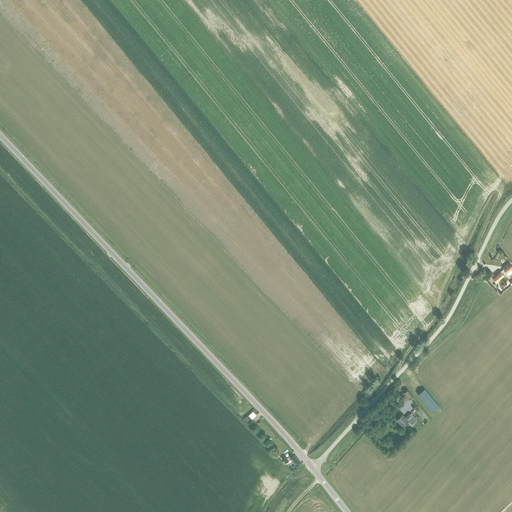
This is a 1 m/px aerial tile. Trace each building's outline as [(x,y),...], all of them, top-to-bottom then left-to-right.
[(511,265),(510,263),(503,269),(506,273),(507,272),(510,276),(511,274),(511,265)] [(501,271),(492,278),(496,282),(504,276),(501,271)] [(425,389),(418,394),(432,412),(439,406),(425,389)] [(408,399),(412,396),(408,390),(404,393),(400,396),(405,402),(408,399)] [(417,419),(413,415),(413,416),(410,414),(408,416),(408,415),(405,417),(402,414),(397,420),(403,426),(408,421),(410,423),(411,423),(413,423),(417,419)] [(300,466),(297,463),(300,461),(295,455),(291,459),(290,457),(288,458),(286,456),(282,459),(286,463),(288,462),(293,467),(291,468),(294,472),(300,466)]
